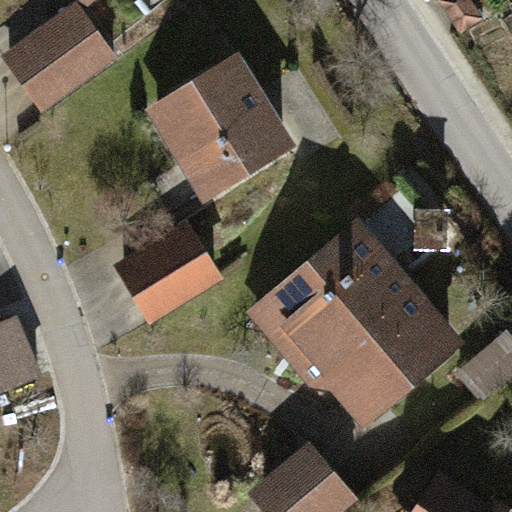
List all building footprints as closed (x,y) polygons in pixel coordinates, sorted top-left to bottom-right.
[(94,4),(20,52),(59,113),(133,65),(94,4)] [(317,148),(260,52),(165,108),(222,204),(317,148)] [(381,219),(269,314),(375,438),(487,342),(381,219)] [(206,230),(130,271),(160,328),(237,287),(206,230)] [(0,325),(0,384),(51,364),(32,313),(0,325)] [(511,389),(511,342),(474,371),(496,401),(511,389)] [(253,503),(260,511),(363,511),(376,502),(329,443),(253,503)] [(502,504),(454,472),(428,511),(511,511),(511,498),(508,495),(502,504)]
